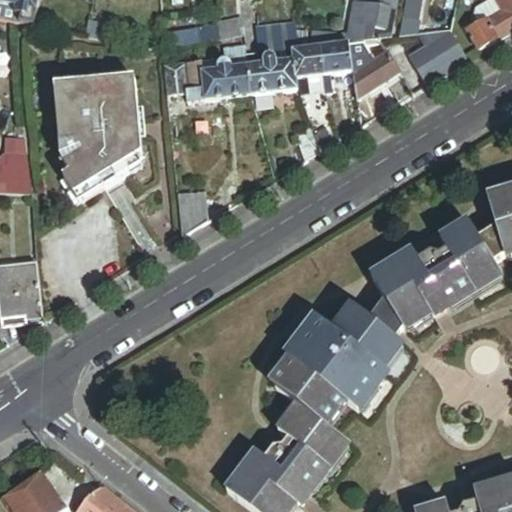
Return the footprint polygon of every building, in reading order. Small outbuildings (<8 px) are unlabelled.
[(38,16),(41,0),(0,0),(0,9),(17,13),(38,16)] [(347,48),(390,43),(399,0),(356,0),(349,36),(346,48),(347,48)] [(408,0),(400,42),(415,40),(419,25),(417,25),(421,0),(408,0)] [(511,10),(511,0),(496,0),(497,1),(505,15),(511,10)] [(475,19),(481,28),(505,15),(497,1),(477,12),(475,19)] [(296,10),(257,19),(258,41),(268,38),(295,31),(296,10)] [(511,36),(511,10),(505,15),(481,28),(469,34),(480,54),(511,36)] [(35,31),(38,16),(17,13),(16,27),(35,31)] [(243,22),(217,27),(218,41),(218,45),(244,39),(243,22)] [(217,27),(163,37),(164,52),(218,41),(217,27)] [(295,34),(295,31),(268,38),(269,51),(295,45),(295,34)] [(295,45),(295,54),(307,53),(308,35),(295,34),(295,45)] [(313,35),(311,52),(318,51),(346,48),(349,36),(313,35)] [(258,41),(243,42),(244,50),(245,59),(259,58),(258,41)] [(318,51),(323,98),(324,99),(330,98),(328,81),(351,78),(349,62),(347,48),(346,48),(318,51)] [(216,64),(166,70),(169,107),(175,106),(175,100),(189,98),(190,108),(250,101),(245,59),(244,50),(222,52),(223,65),(222,65),(221,65),(220,66),(219,66),(218,66),(218,67),(217,68),(216,64)] [(295,54),(291,55),(295,92),(300,91),(300,84),(306,84),(308,99),(323,98),(318,51),(311,52),(307,53),(295,54)] [(291,54),(259,58),(245,59),(250,101),(295,94),(295,92),(291,55),(291,54)] [(400,78),(388,59),(376,66),(372,60),(349,62),(351,78),(356,107),(400,78)] [(136,83),(56,90),(64,164),(73,178),(66,183),(81,208),(145,170),(140,163),(144,160),(136,83)] [(295,139),(306,166),(321,157),(310,130),(295,139)] [(0,197),(30,200),(24,145),(5,143),(4,157),(0,161),(0,197)] [(206,196),(179,199),(183,242),(209,226),(206,196)] [(511,197),(481,208),(486,225),(498,266),(511,261),(511,197)] [(498,266),(486,225),(466,238),(456,222),(430,238),(441,256),(436,259),(434,256),(422,257),(408,265),(402,256),(362,280),(383,314),(398,339),(426,321),(429,326),(494,285),(486,272),(498,266)] [(511,261),(498,266),(499,269),(502,270),(511,267),(511,261)] [(44,324),(38,268),(0,271),(0,303),(3,329),(44,324)] [(496,288),(494,285),(429,326),(431,329),(436,331),(495,293),(496,288)] [(398,339),(383,314),(368,334),(351,321),(333,344),(316,332),(298,356),(289,369),(293,372),(274,396),(295,412),(322,432),(340,408),(345,411),(357,420),(375,396),(385,383),(381,380),(398,357),(390,351),(398,340),(398,339)] [(403,342),(429,326),(426,321),(398,339),(398,340),(399,341),(403,342)] [(298,356),(316,332),(314,331),(309,331),(294,350),(296,354),(298,356)] [(401,358),(398,357),(381,380),(385,383),(401,362),(401,358)] [(378,398),(375,396),(357,420),(360,422),(365,422),(379,403),(378,398)] [(328,434),(345,411),(340,408),(322,432),(325,435),(328,434)] [(296,511),(344,449),(325,435),(322,432),(295,412),(292,416),(280,431),(276,437),(293,449),(289,454),(286,452),(275,455),(265,468),(254,460),(249,467),(238,481),(225,499),(240,511),(289,511),(291,510),(294,511),(296,511)] [(280,431),(292,416),(288,414),(285,415),(277,425),(277,428),(280,431)] [(346,451),(344,449),(296,511),(305,511),(348,455),(346,451)] [(236,479),(238,481),(249,467),(246,466),(244,466),(236,477),(236,479)] [(63,511),(41,476),(4,499),(12,511),(63,511)] [(511,511),(511,487),(486,496),(489,506),(476,510),(474,511),(458,511),(457,510),(450,511),(511,511)] [(124,511),(103,496),(91,504),(84,511),(124,511)]
